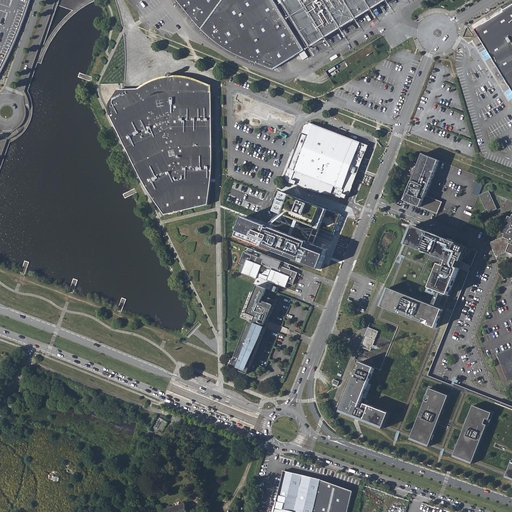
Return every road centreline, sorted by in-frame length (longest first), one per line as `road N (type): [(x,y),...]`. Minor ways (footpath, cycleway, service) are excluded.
road 1 (tertiary): [(272,415),(0,310)]
road 2 (unclassified): [(333,301),(432,42)]
road 3 (unclassified): [(270,441),(256,446),(187,423),(26,358)]
road 4 (tertiary): [(35,343),(268,439)]
road 5 (tertiary): [(292,445),(481,511)]
road 6 (residential): [(378,457),(326,430),(310,403),(333,301)]
road 7 (tertiary): [(511,502),(378,457)]
